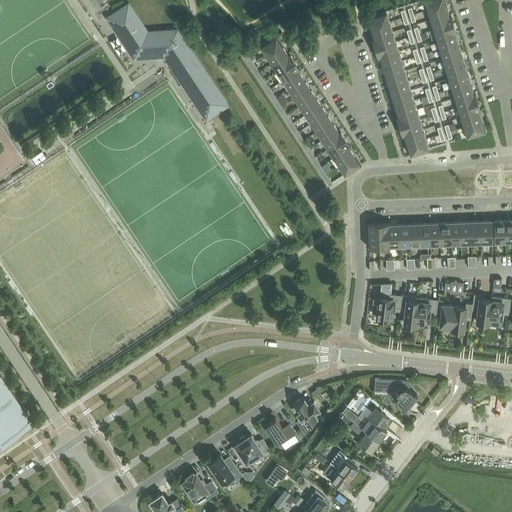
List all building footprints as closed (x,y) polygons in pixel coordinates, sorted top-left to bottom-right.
[(444,0),(424,0),(427,9),(446,3),(444,0)] [(431,19),(449,13),(446,3),(427,9),(431,19)] [(227,104),(183,38),(177,30),(147,32),(129,4),(115,13),(108,17),(135,56),(165,54),(207,117),(210,115),(227,104)] [(371,27),(389,21),(386,11),(368,17),(371,27)] [(450,15),(451,15),(450,13),(449,14),(449,13),(431,19),(434,29),(453,23),(452,17),(450,17),(450,15)] [(374,37),(392,31),(389,21),(371,27),(374,37)] [(456,31),(455,31),(454,29),(455,28),(453,23),(434,29),(437,39),(455,33),(455,32),(456,32),(456,31)] [(373,39),(374,39),(375,41),(374,41),(376,47),(395,41),(392,31),(374,37),(373,38),(373,39)] [(440,48),(458,43),(455,33),(437,39),(440,48)] [(282,44),(277,35),(260,45),(266,54),(282,44)] [(379,55),(378,55),(379,56),(380,56),(398,51),(395,41),(376,47),(377,52),(378,52),(379,55)] [(443,58),(461,52),(458,43),(440,48),(443,58)] [(266,54),(272,63),(288,52),(282,44),(266,54)] [(383,66),(401,60),(398,51),(380,56),(383,66)] [(277,71),(295,60),(291,55),(290,56),(289,54),(290,53),(289,52),(288,53),(288,52),(272,63),(277,71)] [(446,68),(464,62),(461,52),(443,58),(446,68)] [(248,54),(245,56),(250,65),(254,62),(248,54)] [(277,71),(283,80),(299,69),(300,68),(299,67),(298,68),(297,65),(298,65),(295,60),(277,71)] [(386,76),(404,70),(401,60),(383,66),(386,76)] [(256,73),(259,71),(254,62),(250,65),(256,73)] [(449,78),(467,72),(464,62),(446,68),(449,78)] [(289,88),(305,78),(299,69),(283,80),(289,88)] [(389,86),(408,80),(404,70),(386,76),(389,86)] [(259,71),(256,73),(262,82),(265,79),(259,71)] [(452,87),(470,81),(467,72),(449,78),(452,87)] [(289,88),(294,97),(310,86),(305,78),(289,88)] [(271,88),(265,79),(262,82),(267,90),(271,88)] [(392,95),(411,89),(408,80),(389,86),(392,95)] [(455,97),(473,91),(470,81),(452,87),(455,97)] [(294,97),(300,105),(316,95),(310,86),(294,97)] [(276,97),(271,88),(267,90),(273,99),(276,97)] [(395,105),(414,99),(411,89),(392,95),(395,105)] [(474,93),(475,93),(475,91),(474,92),(473,91),(455,97),(458,107),(478,100),(476,95),(475,95),(474,93)] [(300,105),(305,114),(322,103),(316,95),(300,105)] [(282,105),(276,97),(273,99),(278,107),(282,105)] [(398,115),(417,109),(414,99),(395,105),(398,115)] [(480,109),(479,109),(478,106),(479,106),(478,100),(458,107),(461,116),(479,111),(479,110),(480,110),(480,109)] [(305,114),(311,123),(327,112),(322,103),(305,114)] [(287,114),(282,105),(278,107),(284,116),(287,114)] [(397,117),(399,116),(399,119),(398,119),(400,125),(420,119),(417,109),(398,115),(397,116),(397,117)] [(461,116),(464,126),(483,120),(479,111),(461,116)] [(317,131),(333,120),(327,112),(311,123),(317,131)] [(287,114),(284,116),(290,124),(293,122),(287,114)] [(404,133),(402,133),(403,134),(404,134),(423,128),(420,119),(400,125),(402,130),(403,130),(404,133)] [(338,129),(333,120),(317,131),(322,140),(338,129)] [(486,131),(483,120),(464,126),(467,136),(486,131)] [(295,133),(299,131),(293,122),(290,124),(295,133)] [(407,144),(426,138),(423,128),(404,134),(407,144)] [(339,130),(340,130),(340,129),(339,129),(338,129),(322,140),(328,148),(345,137),(342,132),(341,133),(339,130)] [(304,139),(299,131),(295,133),(301,141),(304,139)] [(350,144),(349,144),(347,142),(348,142),(345,137),(328,148),(333,157),(350,146),(349,146),(350,145),(350,144)] [(410,154),(429,148),(426,138),(407,144),(410,154)] [(310,148),(304,139),(301,141),(307,150),(310,148)] [(339,165),(355,154),(350,146),(333,157),(339,165)] [(315,156),(310,148),(307,150),(312,158),(315,156)] [(361,163),(355,154),(339,165),(345,174),(361,163)] [(321,165),(315,156),(312,158),(318,167),(321,165)] [(327,173),(321,165),(318,167),(323,175),(327,173)] [(333,182),(327,173),(323,175),(329,184),(333,182)] [(481,241),(492,240),(491,220),(486,220),(486,219),(485,219),(485,220),(481,220),(481,241)] [(495,240),(506,240),(505,219),(504,219),(501,219),(499,219),(500,220),(494,220),(495,240)] [(451,242),(461,242),(460,220),(460,221),(456,221),(455,221),(450,221),(451,242)] [(461,242),(471,241),(470,221),(466,221),(466,220),(465,220),(465,221),(461,221),(461,220),(460,220),(461,242)] [(471,241),(481,241),(481,220),(480,220),(476,220),(475,220),(470,221),(471,241)] [(431,243),(441,242),(440,221),(439,221),(439,222),(436,222),(436,221),(434,221),(434,222),(430,222),(431,243)] [(441,242),(451,242),(450,221),(445,222),(445,221),(444,221),(444,222),(441,222),(441,221),(440,221),(441,242)] [(410,244),(420,243),(419,222),(419,223),(415,223),(415,222),(414,222),(414,223),(409,223),(410,244)] [(420,243),(431,243),(430,222),(425,222),(424,222),(420,223),(420,222),(419,222),(420,243)] [(374,223),(368,223),(369,247),(380,246),(379,223),(378,223),(378,224),(374,224),(374,223)] [(390,244),(390,245),(389,224),(389,223),(383,223),(383,224),(379,224),(379,223),(380,246),(390,246),(390,244)] [(390,244),(400,244),(399,223),(398,223),(395,224),(395,223),(394,223),(394,224),(389,224),(390,245),(390,244)] [(400,244),(410,244),(409,223),(405,223),(403,223),(400,223),(399,223),(400,244)] [(473,306),(474,297),(468,296),(469,292),(462,291),(461,301),(455,300),(452,328),(464,329),(465,316),(471,316),(473,306)] [(400,308),(401,294),(390,292),(390,298),(379,296),(378,307),(376,307),(376,309),(378,309),(377,317),(389,318),(389,317),(393,318),(394,307),(400,308)] [(489,322),(492,295),(479,293),(479,298),(474,297),(473,306),(478,307),(477,321),(489,322)] [(416,324),(419,296),(401,294),(400,308),(406,308),(404,322),(416,324)] [(508,311),(510,297),(492,295),(489,322),(497,323),(497,321),(501,322),(502,310),(508,311)] [(435,312),(437,303),(431,302),(432,297),(419,296),(416,324),(416,323),(425,324),(425,323),(428,323),(429,311),(435,312)] [(452,328),(455,300),(454,300),(454,304),(442,303),(437,303),(435,312),(441,313),(440,325),(443,325),(443,327),(451,328),(452,328)] [(0,445),(34,423),(0,371),(0,445)] [(406,378),(403,377),(398,377),(393,377),(390,376),(385,376),(372,377),(371,378),(372,378),(372,377),(377,377),(377,388),(398,389),(398,392),(397,393),(396,394),(396,395),(396,396),(396,397),(396,398),(396,399),(397,401),(397,402),(398,402),(405,408),(418,394),(410,387),(409,386),(408,386),(407,385),(408,378),(406,378)] [(317,387),(311,392),(314,396),(320,391),(317,387)] [(302,399),(301,398),(296,401),(297,403),(295,404),(300,412),(299,413),(301,417),(296,420),(304,432),(311,427),(309,424),(318,418),(314,412),(320,408),(314,400),(309,403),(305,397),(302,399)] [(344,413),(346,414),(366,430),(379,440),(387,430),(382,426),(389,417),(376,407),(365,422),(347,408),(344,413)] [(346,414),(342,419),(363,435),(359,440),(371,450),(379,440),(366,430),(346,414)] [(276,416),(264,424),(276,442),(279,440),(281,443),(295,433),(289,423),(283,427),(276,416)] [(241,440),(235,444),(238,449),(237,449),(237,451),(241,458),(243,458),(244,457),(247,462),(251,459),(252,460),(253,461),(260,456),(260,455),(259,454),(263,451),(264,453),(270,448),(263,438),(257,442),(251,433),(246,437),(245,436),(244,436),(240,438),(240,439),(241,440)] [(434,446),(431,450),(437,455),(440,451),(434,446)] [(318,452),(351,477),(358,467),(346,458),(340,465),(338,463),(339,462),(321,448),(318,452)] [(351,477),(318,452),(315,457),(333,471),(334,469),(336,470),(331,478),(343,487),(351,477)] [(228,465),(221,453),(209,461),(212,466),(211,467),(216,474),(217,474),(225,486),(243,474),(234,461),(228,465)] [(278,466),(273,473),(282,479),(287,472),(278,466)] [(305,466),(300,473),(307,478),(312,471),(305,466)] [(190,496),(192,495),(195,499),(204,493),(207,498),(219,491),(212,480),(206,484),(202,478),(201,479),(196,472),(195,473),(193,471),(187,476),(188,477),(183,481),(188,489),(187,490),(190,496)] [(295,497),(297,493),(304,499),(308,494),(296,485),(290,493),(295,497)] [(311,504),(321,511),(324,511),(330,504),(318,495),(320,493),(316,490),(307,501),(311,504)] [(150,501),(157,511),(182,511),(186,510),(177,498),(172,501),(172,500),(169,502),(162,492),(150,501)] [(289,505),(296,510),(304,499),(297,493),(295,497),(289,505)] [(227,502),(219,507),(222,511),(230,507),(227,502)]
